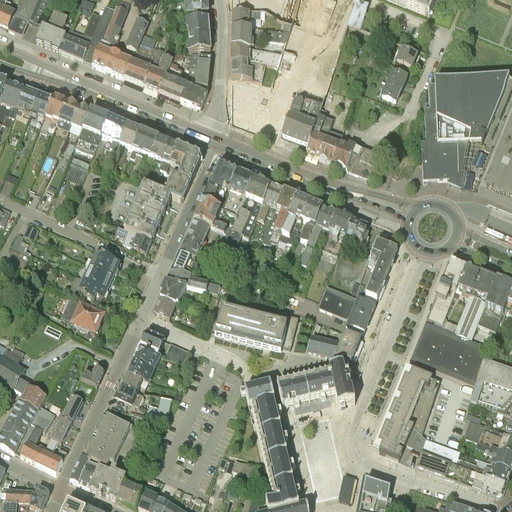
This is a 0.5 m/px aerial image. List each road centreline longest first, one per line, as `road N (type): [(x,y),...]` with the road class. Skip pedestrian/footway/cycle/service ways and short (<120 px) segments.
road 1 (residential): [(496,511),(357,463),(349,439),(358,416)]
road 2 (residential): [(60,491),(139,323)]
road 3 (residential): [(403,124),(439,39),(430,27),(360,0)]
road 4 (unclassified): [(358,416),(430,255)]
road 5 (residential): [(160,275),(0,201)]
road 6 (residential): [(160,275),(219,143)]
road 7 (primary): [(75,83),(206,138)]
road 8 (residential): [(206,138),(219,94),(219,0)]
